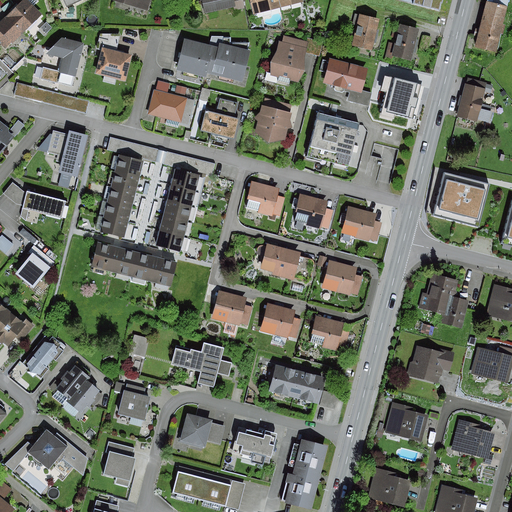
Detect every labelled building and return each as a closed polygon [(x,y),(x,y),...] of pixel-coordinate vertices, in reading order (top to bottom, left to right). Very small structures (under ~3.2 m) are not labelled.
[(27,0),(25,0),(0,24),(0,41),(7,48),(41,14),(27,0)] [(150,0),(116,0),(148,10),(150,0)] [(203,0),(206,13),(236,7),(234,0),(203,0)] [(243,0),(234,0),(236,7),(237,10),(245,8),(243,0)] [(279,0),(250,0),(254,14),(281,7),(279,0)] [(443,0),(414,0),(413,3),(441,11),(443,0)] [(508,9),(487,4),(476,49),(497,54),(508,9)] [(380,20),(360,15),(352,45),(372,50),(380,20)] [(47,23),(38,31),(44,36),(52,28),(47,23)] [(420,30),(400,25),(395,44),(392,56),(412,60),(420,30)] [(104,49),(117,52),(121,34),(101,34),(97,47),(104,49)] [(424,35),(420,50),(427,52),(431,37),(424,35)] [(283,42),(279,41),(272,63),(272,76),(299,82),(306,71),(307,53),(308,42),(284,36),(283,42)] [(308,42),(307,53),(320,55),(323,42),(309,38),(308,42)] [(86,46),(63,39),(48,54),(63,58),(59,71),(56,83),(75,88),(86,46)] [(185,39),(177,70),(208,78),(209,73),(244,81),(252,50),(221,43),(220,47),(185,39)] [(392,56),(395,44),(389,42),(384,61),(390,63),(392,56)] [(117,52),(104,49),(97,74),(126,82),(133,56),(117,52)] [(362,93),(369,69),(330,59),(324,83),(335,86),(334,89),(336,91),(342,93),(344,92),(345,89),(351,90),(362,93)] [(56,83),(59,71),(44,67),(40,79),(56,83)] [(158,81),(156,91),(168,93),(170,84),(158,81)] [(90,101),(18,83),(15,95),(87,113),(90,101)] [(419,89),(392,83),(385,114),(412,120),(419,89)] [(486,91),(468,85),(458,119),(476,124),(479,113),(484,115),(486,107),(482,105),(486,91)] [(187,88),(177,86),(176,92),(186,95),(187,88)] [(204,88),(200,100),(207,102),(211,90),(204,88)] [(156,91),(154,90),(148,115),(189,125),(195,101),(168,93),(156,91)] [(362,93),(351,90),(348,101),(369,106),(372,95),(362,93)] [(220,98),(216,113),(235,117),(239,103),(220,98)] [(293,113),(263,105),(261,113),(255,118),(259,121),(256,133),(270,143),(285,139),(288,129),(293,128),(291,120),(293,113)] [(208,110),(202,131),(236,140),(241,119),(235,117),(216,113),(208,110)] [(309,158),(350,169),(350,168),(361,125),(320,115),(309,158)] [(0,155),(15,137),(9,132),(10,128),(0,120),(0,155)] [(18,120),(9,132),(15,137),(25,126),(18,120)] [(69,135),(53,131),(52,134),(48,153),(58,155),(56,162),(62,163),(59,173),(62,173),(72,176),(78,177),(88,135),(70,131),(69,135)] [(37,150),(48,153),(52,134),(50,134),(37,150)] [(158,149),(111,138),(107,150),(155,162),(158,149)] [(162,150),(158,149),(155,162),(159,163),(165,164),(168,152),(162,150)] [(216,164),(168,152),(165,164),(213,176),(216,164)] [(145,163),(121,156),(117,171),(141,177),(145,163)] [(201,176),(177,169),(173,184),(197,190),(201,176)] [(141,177),(117,171),(113,186),(137,193),(141,177)] [(62,173),(59,185),(69,188),(72,176),(62,173)] [(492,185),(445,173),(433,216),(480,229),(492,185)] [(280,189),(253,182),(246,210),(273,216),(273,215),(278,196),(280,189)] [(24,205),(27,192),(23,192),(14,183),(4,194),(15,204),(24,205)] [(197,190),(173,184),(169,199),(193,206),(197,190)] [(137,193),(113,186),(109,201),(133,207),(137,193)] [(67,201),(28,191),(27,192),(24,205),(21,217),(26,221),(36,224),(39,212),(62,218),(67,201)] [(328,201),(302,195),(295,222),(321,229),(322,227),(327,209),(328,201)] [(285,198),(278,196),(273,215),(281,217),(285,198)] [(142,199),(137,219),(141,220),(146,200),(142,199)] [(193,206),(169,199),(165,214),(189,220),(193,206)] [(133,207),(109,201),(105,216),(129,223),(133,207)] [(155,202),(149,222),(153,223),(159,203),(155,202)] [(511,206),(503,245),(511,246),(511,206)] [(376,214),(349,207),(342,235),(369,241),(369,240),(374,221),(376,214)] [(334,210),(327,209),(322,227),(329,229),(334,210)] [(189,220),(165,214),(161,229),(185,236),(189,220)] [(129,223),(105,216),(100,231),(125,238),(129,223)] [(381,223),(374,221),(369,240),(377,242),(381,223)] [(185,236),(161,229),(157,244),(181,251),(185,236)] [(2,235),(0,238),(0,250),(5,255),(13,245),(2,235)] [(132,277),(138,253),(98,243),(92,267),(132,277)] [(302,253),(268,244),(261,269),(273,272),(272,275),(295,281),(295,278),(308,282),(309,281),(310,280),(315,264),(314,262),(313,260),(312,259),(301,256),(302,253)] [(30,251),(33,253),(50,268),(55,262),(34,246),(30,251)] [(50,268),(33,253),(16,273),(34,288),(50,268)] [(178,263),(138,253),(132,277),(172,287),(178,263)] [(320,256),(317,266),(324,268),(327,258),(320,256)] [(357,268),(330,261),(323,288),(350,295),(350,293),(355,275),(357,268)] [(436,273),(426,309),(443,314),(441,322),(462,328),(469,301),(458,298),(463,280),(436,273)] [(362,277),(355,275),(350,293),(358,295),(362,277)] [(511,286),(493,282),(485,318),(511,323),(511,286)] [(247,298),(220,291),(213,318),(240,325),(240,323),(245,305),(247,298)] [(0,323),(10,311),(0,302),(0,323)] [(296,311),(269,304),(262,332),(289,338),(289,337),(294,318),(296,311)] [(252,307),(245,305),(240,323),(248,325),(252,307)] [(10,311),(0,323),(0,341),(3,344),(5,343),(10,347),(16,339),(21,342),(35,326),(26,319),(24,322),(10,311)] [(344,323),(318,316),(311,344),(337,350),(338,349),(342,330),(344,323)] [(301,320),(294,318),(289,337),(297,338),(301,320)] [(350,332),(342,330),(338,349),(345,351),(350,332)] [(151,339),(135,335),(131,353),(147,357),(151,339)] [(45,336),(24,363),(43,379),(65,351),(45,336)] [(203,353),(177,346),(173,365),(201,372),(198,383),(215,387),(219,373),(229,376),(232,363),(221,361),(224,348),(205,343),(203,353)] [(417,344),(410,376),(441,383),(444,369),(452,371),(456,353),(417,344)] [(511,373),(511,356),(482,349),(475,374),(510,382),(511,373)] [(295,397),(302,371),(277,365),(270,391),(295,397)] [(69,403),(87,380),(90,377),(76,366),(52,397),(65,408),(69,403)] [(327,378),(302,371),(295,397),(320,404),(327,378)] [(100,391),(87,380),(69,403),(82,413),(100,391)] [(117,382),(115,391),(122,393),(124,384),(117,382)] [(145,389),(127,384),(119,415),(145,421),(151,397),(143,396),(145,389)] [(338,395),(325,391),(321,406),(334,410),(338,395)] [(388,432),(424,442),(431,417),(411,412),(413,407),(396,402),(388,432)] [(213,420),(188,414),(180,441),(205,448),(207,441),(212,423),(213,420)] [(481,425),(460,420),(452,449),(490,459),(497,434),(479,430),(481,425)] [(226,426),(212,423),(207,441),(221,444),(226,426)] [(259,433),(240,428),(233,453),(253,458),(252,462),(264,465),(265,461),(270,462),(278,434),(260,430),(259,433)] [(90,429),(86,434),(90,438),(94,434),(90,429)] [(55,437),(47,430),(34,447),(28,454),(50,472),(62,457),(69,448),(55,437)] [(58,433),(55,437),(69,448),(62,457),(84,476),(88,458),(58,433)] [(329,446),(303,439),(301,445),(295,443),(289,466),(296,467),(294,475),(290,474),(283,499),(313,507),(329,446)] [(111,452),(132,458),(134,448),(108,442),(106,451),(111,452)] [(5,464),(14,471),(28,454),(34,447),(29,443),(5,464)] [(132,458),(111,452),(105,475),(117,478),(115,483),(129,486),(136,459),(132,458)] [(372,498),(405,506),(411,481),(393,477),(394,472),(379,468),(372,498)] [(192,475),(179,472),(174,493),(178,494),(177,499),(185,501),(192,475)] [(206,479),(192,475),(185,501),(194,504),(196,498),(200,499),(206,479)] [(0,479),(0,494),(4,498),(12,489),(0,479)] [(219,482),(206,479),(200,499),(205,500),(203,507),(211,509),(219,482)] [(233,481),(232,486),(226,506),(239,509),(246,484),(233,481)] [(232,486),(219,482),(211,509),(220,511),(222,505),(226,506),(232,486)] [(479,511),(483,500),(463,495),(464,491),(445,486),(437,511),(479,511)] [(15,511),(17,511),(0,497),(0,511),(15,511)] [(97,500),(95,509),(106,511),(117,511),(119,506),(97,500)]
